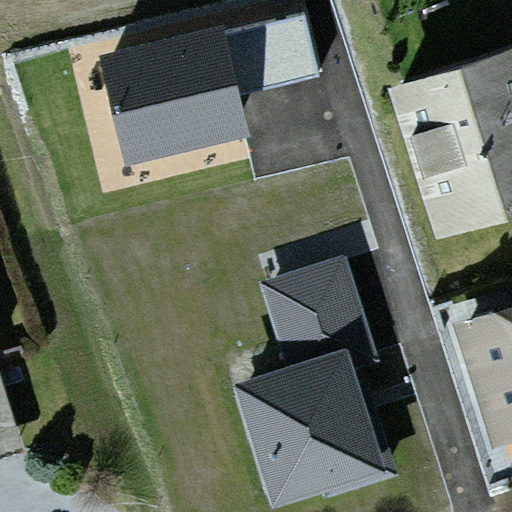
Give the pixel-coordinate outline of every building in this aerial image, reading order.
[(125,146),(252,118),(245,86),(324,69),(309,4),(226,22),(223,7),(100,33),(125,146)] [(511,89),(499,48),(380,86),(418,201),(511,170),(511,89)] [(391,458),(365,362),(380,357),(351,250),(266,273),(288,351),(239,365),(273,490),(391,458)] [(511,293),(437,318),(474,433),(511,420),(511,293)] [(0,442),(21,436),(0,370),(0,442)]
